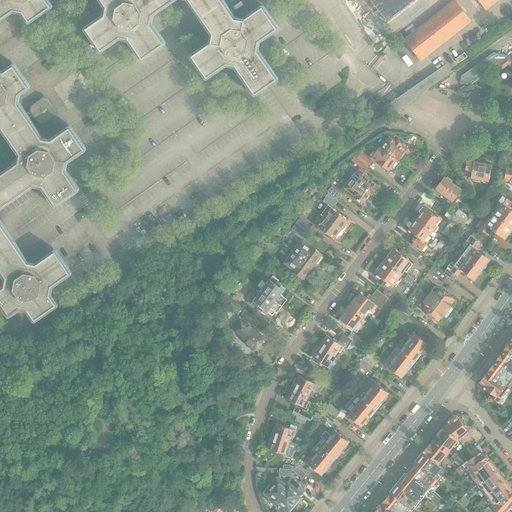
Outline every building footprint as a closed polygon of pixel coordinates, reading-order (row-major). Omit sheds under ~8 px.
[(102,0),(106,6),(105,15),(87,27),(87,29),(101,49),(102,49),(120,37),(129,38),(142,58),(143,58),(164,43),(164,42),(151,23),(152,14),(172,0),(189,0),(213,33),(211,42),(192,55),(192,56),(206,77),(207,77),(226,64),(235,66),(255,93),(256,94),(276,79),(276,78),(257,50),(258,41),(277,29),(277,28),(262,7),(261,7),(243,20),(234,18),(226,6),(232,2),(230,0),(102,0)] [(470,21),(455,1),(405,40),(421,60),(470,21)] [(471,84),(498,64),(509,56),(509,55),(493,52),(461,76),(460,82),(471,84)] [(464,53),(455,59),(458,63),(467,57),(464,53)] [(509,64),(511,62),(511,61),(511,59),(511,58),(511,54),(509,56),(498,64),(502,69),(509,64)] [(425,89),(451,71),(447,65),(425,80),(423,77),(416,82),(425,89)] [(382,112),(376,103),(371,97),(359,106),(369,121),(382,112)] [(376,144),(379,147),(396,159),(398,160),(406,149),(401,146),(402,144),(397,140),(395,141),(389,137),(384,133),(376,144)] [(396,159),(379,147),(375,153),(373,151),(370,156),(377,161),(377,162),(388,170),(396,159)] [(354,156),(354,157),(368,168),(372,161),(360,152),(359,151),(354,156)] [(370,192),(371,193),(372,194),(373,193),(375,195),(380,189),(377,187),(378,186),(370,180),(371,178),(364,173),(368,168),(354,157),(349,163),(357,170),(355,173),(357,174),(353,179),(370,192)] [(489,181),(492,165),(486,164),(486,163),(483,163),(482,163),(474,162),(467,161),(465,174),(472,175),(471,178),(473,178),(473,181),(481,182),(481,180),(489,181)] [(461,191),(451,184),(453,182),(447,177),(446,179),(444,178),(437,189),(452,201),(459,192),(461,191)] [(364,202),(371,193),(370,192),(353,179),(349,184),(348,183),(342,190),(355,199),(357,197),(364,202)] [(329,193),(335,198),(337,200),(341,194),(338,192),(331,188),(328,193),(329,193)] [(493,214),(511,227),(511,211),(507,208),(511,203),(501,195),(497,201),(500,204),(493,214)] [(417,218),(434,232),(438,227),(436,226),(442,218),(435,213),(434,214),(425,207),(424,208),(423,207),(419,212),(420,213),(417,218)] [(321,214),(342,230),(346,225),(346,223),(348,220),(332,208),(330,211),(326,208),(321,214)] [(454,214),(465,222),(469,217),(459,209),(454,214)] [(338,236),(342,230),(321,214),(316,220),(320,223),(318,226),(334,239),(336,236),(338,236)] [(465,222),(454,214),(449,219),(461,227),(465,222)] [(511,229),(511,228),(511,227),(493,214),(485,224),(482,222),(478,227),(488,234),(491,229),(505,238),(508,234),(509,235),(511,231),(511,229)] [(311,227),(300,218),(296,222),(308,231),(311,227)] [(411,222),(407,227),(409,228),(408,229),(418,236),(412,244),(421,252),(426,245),(423,242),(429,236),(430,237),(434,232),(417,218),(413,223),(411,222)] [(462,255),(482,269),(484,269),(486,268),(486,266),(486,264),(489,259),(478,250),(482,244),(485,240),(474,232),(471,236),(470,235),(462,246),(466,250),(462,255)] [(293,251),(313,267),(316,263),(318,264),(322,258),(320,256),(321,255),(302,240),(301,241),(299,240),(295,245),(297,246),(293,251)] [(422,254),(410,246),(406,251),(417,259),(421,254),(422,254)] [(385,261),(399,273),(409,261),(394,249),(393,250),(392,250),(389,254),(389,255),(385,261)] [(305,277),(313,267),(293,251),(284,262),(292,268),(292,269),(296,272),(295,274),(301,279),(303,277),(304,278),(305,276),(305,277)] [(482,269),(462,255),(455,265),(451,262),(446,268),(447,269),(444,273),(447,275),(453,280),(457,276),(457,277),(462,271),(474,280),(477,275),(480,275),(481,274),(482,272),(481,270),(482,269)] [(390,285),(399,273),(385,261),(375,274),(377,275),(376,276),(381,279),(382,279),(390,285)] [(444,273),(432,265),(429,270),(443,280),(447,275),(444,273)] [(261,290),(281,305),(289,294),(283,290),(285,287),(278,282),(280,281),(273,275),(270,279),(267,283),(261,290)] [(427,296),(450,313),(453,308),(452,304),(455,300),(439,287),(436,290),(432,290),(427,296)] [(272,316),(281,305),(261,290),(256,297),(253,301),(260,306),(258,309),(265,314),(267,311),(272,316)] [(350,304),(366,316),(371,310),(373,311),(377,306),(379,308),(382,304),(369,294),(366,298),(360,293),(357,297),(356,296),(350,304)] [(450,313),(427,296),(423,301),(425,305),(422,309),(438,322),(442,317),(446,318),(450,313)] [(230,304),(227,308),(237,315),(240,310),(230,304)] [(362,321),(366,316),(350,304),(352,305),(350,307),(348,306),(344,311),(345,313),(341,319),(354,329),(361,320),(362,321)] [(398,310),(409,317),(413,312),(403,304),(398,310)] [(251,315),(244,309),(241,313),(249,319),(251,315)] [(409,317),(398,310),(395,315),(406,322),(409,317)] [(264,338),(246,324),(244,324),(239,320),(234,327),(241,332),(242,335),(243,336),(242,338),(243,341),(251,347),(251,349),(253,350),(255,350),(264,338)] [(348,337),(352,340),(358,345),(362,341),(360,339),(361,338),(352,331),(348,337)] [(401,350),(416,361),(421,354),(419,353),(427,343),(415,333),(407,344),(402,339),(396,346),(401,350)] [(318,345),(334,356),(337,350),(339,352),(343,346),(327,335),(325,339),(323,338),(318,345)] [(511,342),(510,341),(508,343),(507,343),(505,346),(505,348),(502,351),(511,358),(511,342)] [(331,361),(334,356),(318,345),(314,353),(315,354),(313,358),(321,363),(320,364),(320,365),(321,365),(324,367),(325,367),(326,366),(329,368),(333,362),(331,361)] [(404,376),(416,361),(401,350),(388,366),(401,377),(403,375),(404,376)] [(511,358),(502,351),(501,353),(499,353),(497,356),(498,358),(495,361),(511,373),(511,358)] [(361,359),(370,366),(375,361),(365,354),(361,359)] [(370,366),(361,359),(358,363),(367,370),(370,366)] [(511,380),(511,373),(495,361),(493,363),(492,363),(490,366),(490,368),(487,371),(508,387),(509,388),(511,383),(511,381),(511,380)] [(328,379),(311,370),(308,375),(321,381),(322,379),(326,381),(328,379)] [(487,371),(486,373),(484,373),(482,376),(482,378),(479,382),(485,386),(484,388),(493,394),(491,397),(499,403),(503,399),(501,397),(508,387),(487,371)] [(296,378),(292,386),(308,395),(311,390),(316,393),(320,384),(313,381),(312,382),(299,375),(297,379),(296,378)] [(334,375),(331,380),(341,386),(345,381),(334,375)] [(357,396),(376,411),(382,404),(380,403),(388,393),(375,382),(363,397),(359,393),(357,396)] [(308,395),(292,386),(288,394),(289,395),(287,399),(298,404),(297,406),(306,411),(310,402),(308,401),(311,396),(308,395)] [(371,417),(376,411),(357,396),(356,398),(360,401),(348,416),(361,426),(369,416),(371,417)] [(325,410),(335,418),(339,413),(329,405),(325,410)] [(297,416),(306,420),(310,421),(313,416),(299,409),(296,416),(297,416)] [(331,422),(335,418),(325,410),(322,415),(331,422)] [(469,432),(457,416),(455,415),(454,415),(452,416),(443,427),(457,440),(462,437),(462,438),(465,438),(468,436),(469,433),(468,433),(469,432)] [(271,435),(289,441),(291,436),(293,436),(296,426),(291,425),(290,428),(277,424),(276,428),(274,427),(271,435)] [(457,440),(443,427),(433,439),(448,451),(452,446),(455,446),(458,443),(457,440)] [(318,445),(336,459),(342,453),(340,451),(348,441),(336,431),(328,440),(324,437),(318,445)] [(287,447),(289,441),(271,435),(268,444),(270,445),(269,449),(287,454),(290,447),(287,447)] [(448,451),(433,439),(423,451),(438,464),(439,463),(441,463),(444,460),(443,457),(448,451)] [(324,474),(336,459),(318,445),(317,446),(317,447),(314,450),(317,453),(309,464),(321,474),(322,472),(324,474)] [(481,451),(482,450),(479,445),(472,450),(468,447),(466,449),(473,457),(481,451)] [(443,468),(438,464),(423,451),(419,456),(419,459),(416,463),(437,480),(440,476),(439,475),(443,471),(442,469),(443,468)] [(471,474),(488,461),(487,460),(488,460),(488,458),(486,455),(484,455),(481,451),(473,457),(464,464),(459,467),(463,472),(467,469),(471,474)] [(478,485),(495,471),(495,470),(496,468),(494,465),(492,465),(489,461),(488,461),(471,474),(478,484),(478,485)] [(437,480),(416,463),(415,464),(413,463),(410,467),(411,469),(408,473),(428,490),(437,480)] [(293,470),(293,471),(303,479),(306,474),(297,466),(293,470)] [(293,476),(293,471),(293,470),(292,469),(280,468),(279,476),(293,476)] [(485,494),(503,481),(502,480),(503,480),(503,478),(501,475),(499,475),(496,471),(495,471),(478,485),(478,484),(471,490),(474,494),(481,489),(485,494)] [(428,490),(408,473),(407,474),(405,474),(402,477),(403,479),(399,483),(420,500),(428,490)] [(288,482),(291,485),(292,484),(288,480),(286,482),(277,476),(272,482),(274,483),(271,487),(269,485),(265,490),(267,491),(266,493),(273,498),(271,500),(272,501),(271,502),(276,506),(277,505),(278,506),(280,504),(286,496),(280,492),(288,482)] [(286,496),(280,504),(288,511),(289,510),(291,511),(295,506),(294,505),(300,497),(299,497),(301,494),(305,489),(295,480),(292,484),(291,485),(288,482),(280,492),(286,496)] [(493,504),(510,492),(509,490),(510,490),(510,488),(509,485),(507,485),(503,481),(485,494),(493,504)] [(420,500),(399,483),(399,484),(396,484),(394,487),(394,489),(391,493),(412,510),(420,500)] [(461,490),(457,494),(461,498),(462,497),(465,494),(461,490)] [(506,511),(511,505),(511,493),(510,492),(493,504),(491,505),(497,511),(496,511),(495,511),(506,511)] [(412,510),(391,493),(390,495),(389,494),(389,495),(387,495),(385,497),(385,499),(382,503),(383,504),(392,511),(407,511),(410,510),(411,511),(412,510)] [(461,498),(459,501),(464,506),(468,502),(462,497),(461,498)] [(227,501),(221,502),(224,511),(231,508),(228,500),(227,501)]
